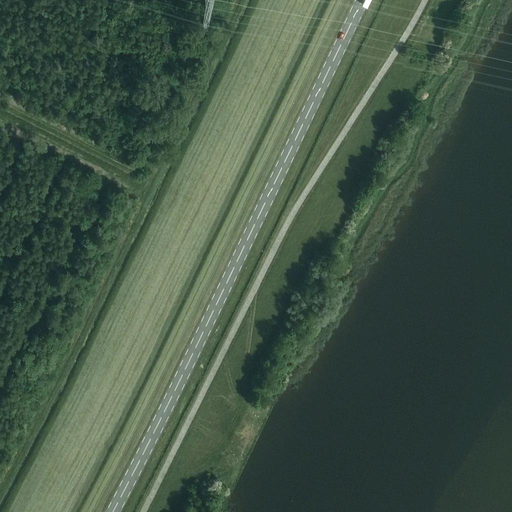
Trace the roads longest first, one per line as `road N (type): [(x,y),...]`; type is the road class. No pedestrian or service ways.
road 1 (primary): [(111,511),(362,0)]
road 2 (track): [(235,0),(0,484)]
road 3 (track): [(150,177),(0,101)]
road 4 (track): [(0,116),(144,190)]
